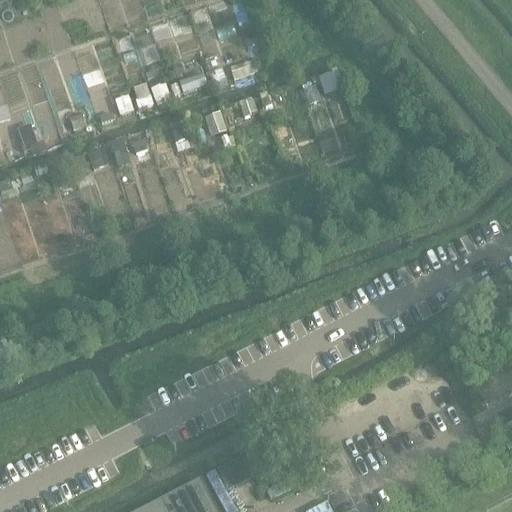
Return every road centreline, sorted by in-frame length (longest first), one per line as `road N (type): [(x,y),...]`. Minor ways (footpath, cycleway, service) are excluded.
road 1 (unclassified): [(0,503),(511,242)]
road 2 (unclassified): [(511,105),(420,0)]
